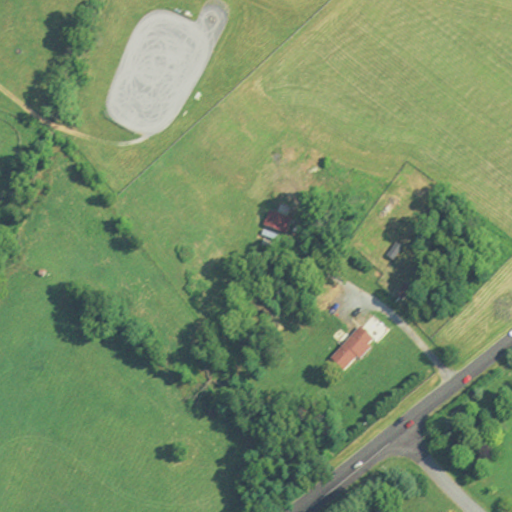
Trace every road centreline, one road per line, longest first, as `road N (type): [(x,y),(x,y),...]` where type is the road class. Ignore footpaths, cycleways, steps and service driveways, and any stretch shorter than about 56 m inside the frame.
road 1 (secondary): [(294,511),(511,335)]
road 2 (residential): [(403,425),(487,511)]
